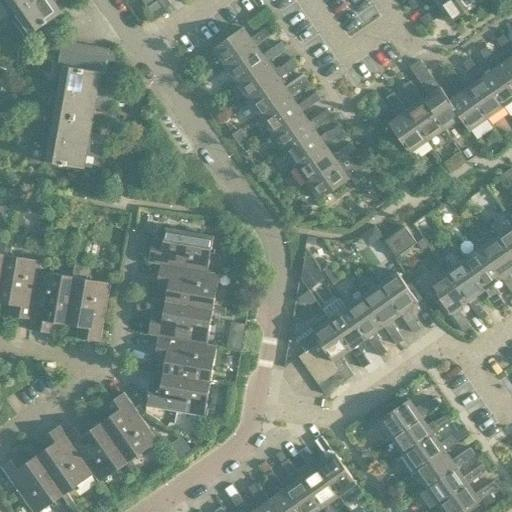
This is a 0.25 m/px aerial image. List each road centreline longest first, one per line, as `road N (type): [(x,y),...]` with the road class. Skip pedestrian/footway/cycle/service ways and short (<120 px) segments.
road 1 (residential): [(147,51),(282,257),(255,405)]
road 2 (residential): [(255,405),(335,418),(442,344),(472,356)]
road 3 (residential): [(109,360),(132,222),(125,207)]
road 4 (residential): [(255,405),(248,439),(162,501)]
road 5 (residential): [(0,440),(109,360)]
